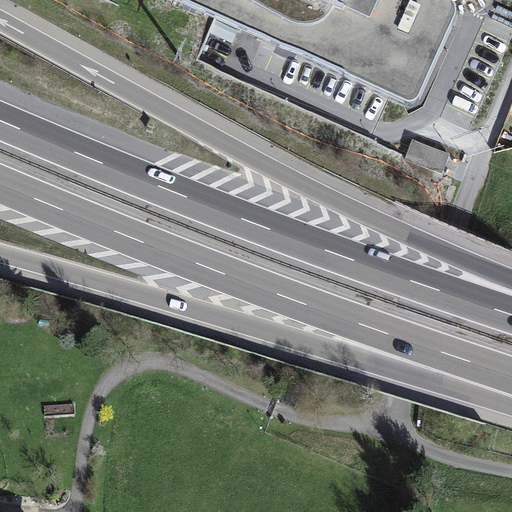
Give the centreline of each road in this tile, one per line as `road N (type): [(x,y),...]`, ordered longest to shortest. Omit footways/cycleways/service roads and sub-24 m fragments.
road 1 (motorway): [(511,273),(436,247),(251,158),(0,21)]
road 2 (motorway): [(511,314),(257,224),(0,119)]
road 3 (motorway): [(0,184),(291,300),(511,376)]
road 4 (motorway): [(0,255),(511,406)]
road 5 (track): [(400,410),(350,427),(268,409),(178,366),(98,380),(76,511)]
road 6 (track): [(511,79),(459,214),(400,410)]
road 7 (track): [(400,410),(415,453),(511,473)]
